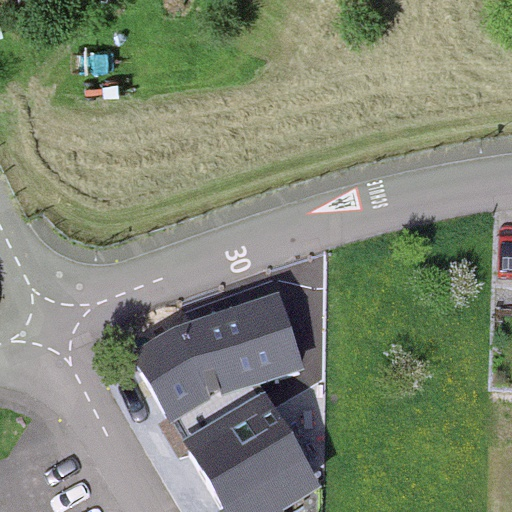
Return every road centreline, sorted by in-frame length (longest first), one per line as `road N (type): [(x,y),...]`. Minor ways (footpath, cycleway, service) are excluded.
road 1 (residential): [(50,323),(387,202),(511,179)]
road 2 (residential): [(152,511),(50,323)]
